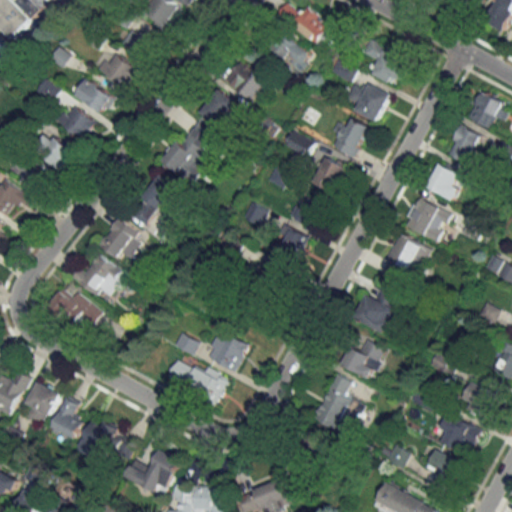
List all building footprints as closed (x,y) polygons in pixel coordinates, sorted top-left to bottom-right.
[(0,0),(0,54),(2,53),(6,45),(0,39),(0,24),(1,23),(16,38),(55,0),(0,0)] [(184,13),(171,0),(156,0),(146,9),(165,30),(184,13)] [(479,15),(488,0),(460,0),(460,2),(479,15)] [(511,0),(499,0),(488,21),(506,30),(511,18),(511,0)] [(305,11),(289,2),(280,17),(321,41),(333,22),(308,7),(305,11)] [(125,43),(145,56),(156,39),(136,26),(125,43)] [(267,52),(283,67),(289,61),(298,70),(312,56),(287,31),(267,52)] [(376,72),(397,84),(411,60),(375,38),(366,53),(381,62),(376,72)] [(102,67),(126,86),(140,69),(120,53),(112,64),(107,60),(102,67)] [(254,98),(271,75),(246,57),(229,80),(254,98)] [(352,81),(360,69),(342,58),(334,70),(352,81)] [(64,90),(49,78),(40,89),(54,101),(64,90)] [(79,94),(106,113),(118,97),(91,78),(79,94)] [(360,101),(356,109),(381,121),(393,94),(368,82),(365,88),(357,85),(351,97),(360,101)] [(239,102),(222,88),(203,111),(220,125),(239,102)] [(497,117),(503,121),(511,106),(485,90),(470,115),(491,127),(497,117)] [(60,120),(85,139),(99,122),(74,103),(60,120)] [(356,156),(372,126),(355,117),(350,126),(341,122),(335,134),(340,137),(335,145),(356,156)] [(166,160),(192,179),(222,139),(196,120),(166,160)] [(484,135),(464,124),(450,152),(470,162),(484,135)] [(318,141),(296,130),(289,144),(310,156),(318,141)] [(77,150),(55,133),(42,151),(63,167),(77,150)] [(43,193),(56,174),(25,154),(12,174),(43,193)] [(349,168),(333,156),(317,177),(334,189),(349,168)] [(455,180),(459,171),(442,162),(430,186),(456,200),(463,184),(455,180)] [(291,174),(278,167),(272,179),(285,186),(291,174)] [(180,185),(162,173),(134,214),(152,226),(180,185)] [(0,194),(0,205),(12,214),(22,201),(32,208),(38,199),(11,180),(0,194)] [(299,218),(319,228),(330,205),(311,195),(299,218)] [(450,210),(423,197),(413,217),(440,230),(450,210)] [(247,216),(261,224),(269,210),(255,202),(247,216)] [(127,263),(148,237),(123,217),(102,242),(127,263)] [(486,227),(472,219),(465,232),(479,240),(486,227)] [(1,230),(5,226),(0,221),(0,249),(10,237),(1,230)] [(278,255),(296,264),(311,237),(293,227),(278,255)] [(383,272),(405,283),(427,240),(404,229),(383,272)] [(128,272),(98,252),(79,279),(109,300),(128,272)] [(511,279),(511,262),(494,256),(488,271),(511,279)] [(380,298),(370,294),(358,319),(389,333),(405,294),(385,286),(380,298)] [(79,292),(76,297),(65,289),(53,305),(90,332),(105,311),(79,292)] [(496,322),(504,310),(489,302),(482,314),(496,322)] [(196,354),(202,341),(185,332),(178,344),(196,354)] [(227,340),(217,337),(209,357),(240,369),(250,342),(230,334),(227,340)] [(388,350),(370,339),(364,349),(356,345),(346,362),(371,378),(388,350)] [(496,369),(511,376),(511,342),(510,342),(496,369)] [(223,395),(231,377),(199,362),(197,367),(180,359),(172,377),(188,384),(190,380),(223,395)] [(0,409),(11,417),(35,378),(22,370),(16,379),(6,373),(0,382),(0,381),(0,409)] [(318,418),(343,429),(347,419),(359,424),(368,404),(349,395),(355,380),(339,373),(318,418)] [(63,389),(39,381),(31,405),(36,407),(32,417),(52,423),(63,389)] [(467,407),(491,414),(499,389),(475,381),(467,407)] [(77,441),(89,419),(78,413),(84,403),(72,396),(54,427),(77,441)] [(447,442),(469,453),(481,427),(451,413),(444,428),(451,432),(447,442)] [(127,428),(98,416),(84,449),(98,455),(101,446),(116,453),(127,428)] [(315,480),(332,439),(306,428),(289,469),(315,480)] [(406,467),(414,452),(398,443),(390,459),(406,467)] [(167,496),(186,460),(165,448),(155,467),(139,459),(129,476),(167,496)] [(430,469),(457,480),(466,460),(439,449),(430,469)] [(17,473),(0,472),(0,494),(17,494),(17,473)] [(276,511),(295,506),(285,479),(242,494),(248,511),(255,511),(273,506),(275,511),(276,511)] [(440,511),(442,507),(390,482),(379,505),(391,511),(440,511)] [(230,511),(232,487),(180,483),(178,509),(172,508),(171,511),(207,511),(207,509),(218,510),(217,511),(230,511)] [(40,511),(48,497),(30,487),(19,506),(30,511),(40,511)] [(73,511),(57,502),(51,511),(73,511)]
